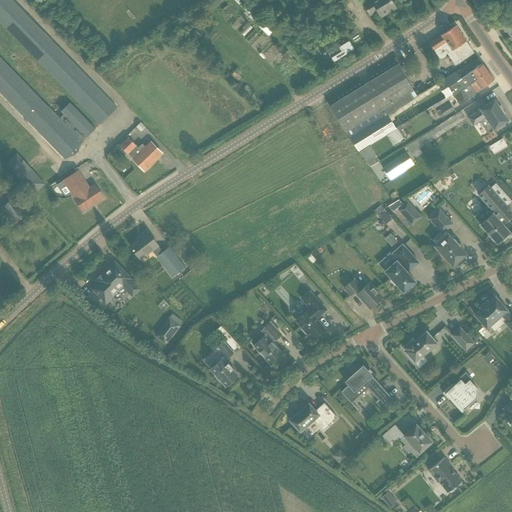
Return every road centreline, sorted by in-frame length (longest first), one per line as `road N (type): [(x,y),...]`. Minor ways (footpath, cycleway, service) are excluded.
road 1 (unclassified): [(0,324),(144,200),(460,4)]
road 2 (residential): [(511,260),(366,336)]
road 3 (residential): [(366,336),(454,438),(478,446)]
road 4 (residential): [(366,336),(309,367),(268,410)]
